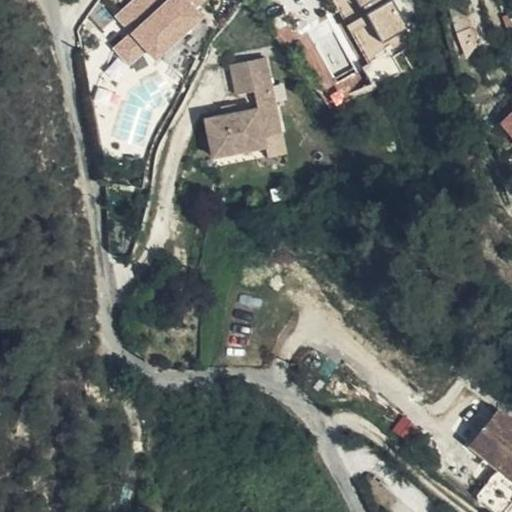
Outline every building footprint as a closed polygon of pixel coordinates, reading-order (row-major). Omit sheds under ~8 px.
[(146,0),(136,9),(128,0),(125,0),(110,12),(145,57),(194,18),(187,9),(198,0),(146,0)] [(146,0),(128,0),(136,9),(146,0)] [(358,0),(363,8),(364,8),(369,17),(373,25),(384,46),(410,32),(398,9),(399,0),(358,0)] [(373,25),(369,17),(349,27),(353,36),(373,25)] [(141,51),(125,32),(106,47),(121,67),(141,51)] [(206,120),(213,157),(266,148),(264,137),(282,134),(268,59),(234,65),(239,96),(255,93),(259,110),(239,114),(223,117),(206,120)] [(385,60),(367,69),(376,87),(394,78),(385,60)] [(223,117),(239,114),(237,106),(221,108),(223,117)] [(492,474),(511,490),(511,444),(485,422),(457,456),(488,480),(492,474)] [(41,467),(20,481),(28,492),(48,478),(41,467)] [(488,480),(511,499),(511,490),(492,474),(488,480)] [(485,484),(510,504),(511,501),(511,499),(488,480),(485,484)] [(472,511),(503,511),(510,504),(485,484),(467,507),(472,511)]
